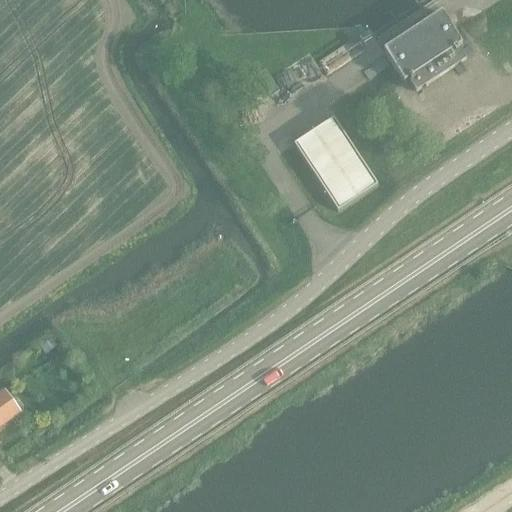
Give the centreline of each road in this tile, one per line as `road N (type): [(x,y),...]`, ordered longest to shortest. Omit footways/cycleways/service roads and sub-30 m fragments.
road 1 (unclassified): [(0,502),(292,311),(400,206),(511,129)]
road 2 (secondary): [(61,511),(511,208)]
